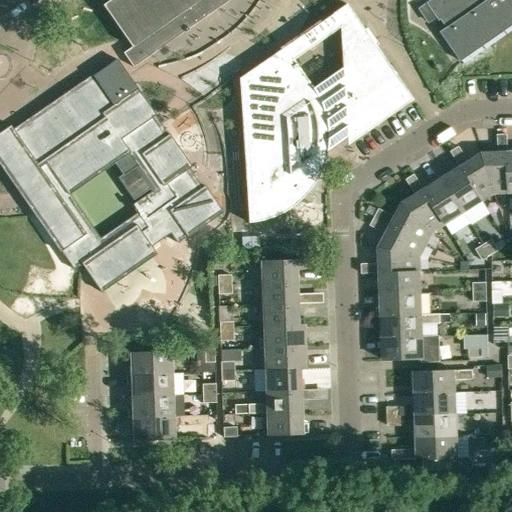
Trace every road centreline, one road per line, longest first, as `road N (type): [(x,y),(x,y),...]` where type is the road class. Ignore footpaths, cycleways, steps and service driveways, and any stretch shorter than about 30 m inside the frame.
road 1 (residential): [(94,477),(344,464),(350,448),(343,189),(461,111),(511,108)]
road 2 (residential): [(94,477),(91,345)]
